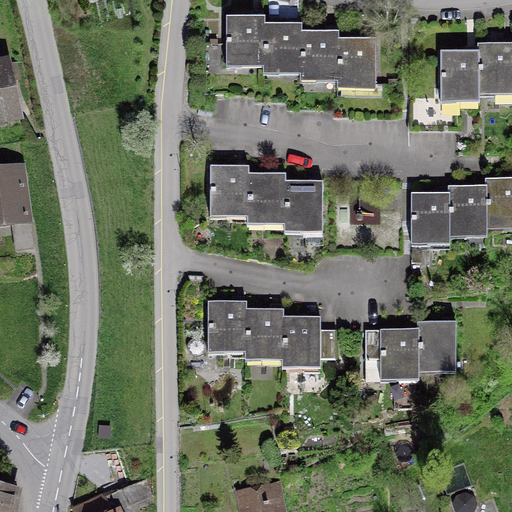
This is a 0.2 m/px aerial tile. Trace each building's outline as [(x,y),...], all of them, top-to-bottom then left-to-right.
[(226,65),(264,65),(264,71),(301,71),(301,79),(337,79),(337,87),(375,87),(375,40),(358,40),(336,40),(336,33),(329,33),(300,33),(300,23),(295,23),(263,24),(263,18),(257,19),(225,19),(226,48),(226,65)] [(478,47),(478,54),(470,54),(440,54),(441,99),(458,99),(478,98),(478,92),(511,91),(511,46),(496,47),(478,47)] [(281,103),(290,103),(290,111),(299,111),(314,110),(329,110),(337,110),(337,119),(345,119),(360,118),(375,118),(394,118),(401,118),(401,87),(375,87),(337,87),(337,79),(301,79),(301,71),(264,71),(264,65),(226,65),(226,48),(205,48),(205,82),(218,82),(226,81),(226,96),(236,96),(252,96),(259,96),(259,103),(267,103),(281,103)] [(0,120),(21,116),(8,55),(0,56),(0,120)] [(419,131),(434,131),(450,131),(458,131),(458,99),(441,99),(408,99),(408,131),(419,131)] [(24,164),(0,166),(0,226),(32,222),(24,164)] [(315,185),(285,185),(285,179),(279,179),(248,179),(248,171),(240,171),(209,171),(209,213),(248,213),(248,221),(285,221),(285,230),(322,230),(322,221),(322,185),(315,185)] [(488,241),(488,235),(511,233),(511,182),(486,184),(486,189),(449,191),(449,198),(443,198),(410,200),(412,252),(451,250),(450,242),(488,241)] [(401,254),(402,222),(322,221),(322,230),(322,253),(332,253),(348,253),(363,254),(378,254),(394,254),(401,254)] [(313,319),(285,319),(285,311),(276,311),(247,311),(247,303),(237,303),(212,303),(211,352),(236,352),(236,357),(278,358),(278,366),(319,366),(320,360),(320,333),(320,319),(313,319)] [(447,325),(417,324),(417,332),(399,331),(380,331),(379,361),(378,381),(416,382),(416,373),(453,374),(454,325),(447,325)] [(380,331),(366,331),(366,360),(379,361),(380,331)] [(336,360),(336,333),(320,333),(320,360),(336,360)] [(111,425),(99,425),(99,438),(111,438),(111,425)] [(0,474),(0,511),(11,511),(15,495),(0,491),(0,478),(1,475),(0,474)] [(281,511),(276,485),(232,494),(235,511),(281,511)]
